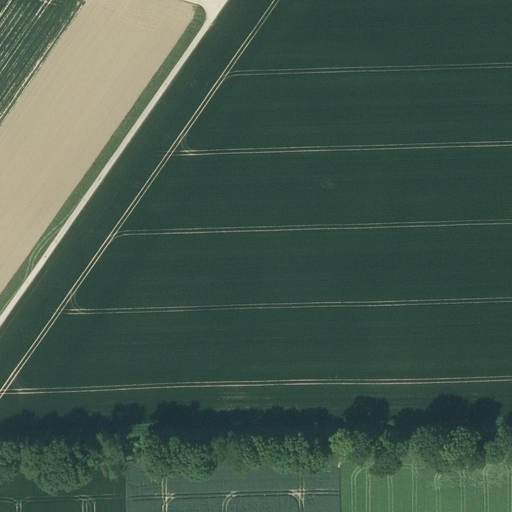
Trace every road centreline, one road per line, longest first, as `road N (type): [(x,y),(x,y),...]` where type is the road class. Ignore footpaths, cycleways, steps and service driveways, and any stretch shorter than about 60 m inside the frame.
road 1 (track): [(511,422),(0,435)]
road 2 (track): [(221,4),(0,320)]
